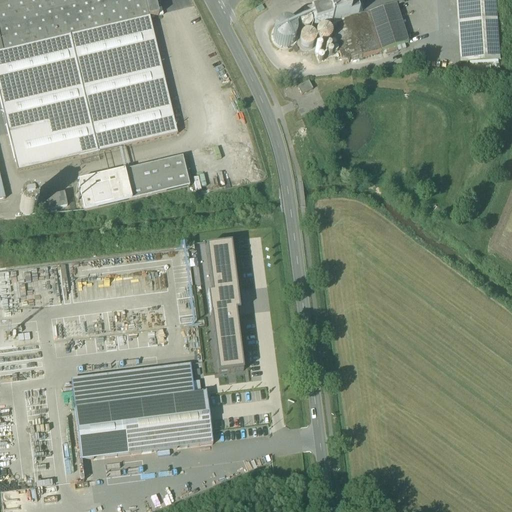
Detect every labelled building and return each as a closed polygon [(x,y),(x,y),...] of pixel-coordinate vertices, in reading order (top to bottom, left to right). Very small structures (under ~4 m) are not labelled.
[(0,0),(0,53),(149,19),(158,16),(154,0),(0,0)] [(457,0),(462,74),(502,72),(497,0),(457,0)] [(353,5),(309,19),(313,32),(330,27),(342,65),(381,53),(368,15),(357,18),(353,5)] [(395,6),(368,15),(381,53),(408,44),(395,6)] [(149,19),(0,53),(0,102),(17,174),(177,136),(149,19)] [(304,22),(302,23),(301,23),(299,24),(298,25),(298,27),(297,28),(297,29),(298,31),(298,32),(299,33),(300,34),(302,35),(304,35),(306,35),(307,34),(309,33),(310,32),(310,31),(310,30),(311,29),(310,27),(310,26),(310,25),(309,25),(308,24),(308,23),(307,23),(305,22),(304,22)] [(294,24),(289,26),(292,37),(298,35),(294,24)] [(323,31),(321,31),(320,31),(318,32),(317,33),(316,35),(315,37),(315,38),(315,39),(315,41),(316,43),(317,44),(318,45),(319,46),(321,47),(323,47),(326,47),(327,46),(328,45),(330,43),(331,41),(331,40),(331,39),(331,37),(330,36),(330,35),(328,33),(327,32),(325,31),(323,31)] [(307,36),(305,36),(304,37),(302,38),(301,39),(300,40),(300,41),(299,42),(299,44),(299,45),(299,46),(300,47),(300,49),(301,50),(302,51),(304,51),(306,52),(307,52),(309,52),(310,51),(311,51),(312,50),(313,49),(314,48),(315,47),(315,45),(315,44),(315,43),(315,41),(314,40),(313,38),(312,37),(310,37),(308,36),(307,36)] [(308,83),(297,88),(302,96),(312,91),(308,83)] [(182,159),(77,184),(84,213),(189,188),(182,159)] [(64,196),(37,202),(40,214),(67,208),(64,196)] [(27,201),(26,201),(24,201),(23,202),(22,203),(21,204),(20,205),(20,206),(20,207),(19,208),(19,209),(19,210),(20,211),(20,212),(21,214),(22,215),(23,216),(24,217),(26,217),(28,217),(29,217),(31,217),(33,215),(35,214),(36,212),(36,211),(36,209),(36,207),(35,205),(35,204),(34,203),(33,202),(31,201),(29,201),(27,201)] [(217,376),(243,372),(235,314),(239,313),(231,245),(205,248),(211,295),(207,296),(217,376)] [(189,366),(68,381),(78,461),(211,445),(212,446),(206,394),(205,394),(205,395),(193,396),(189,366)]
